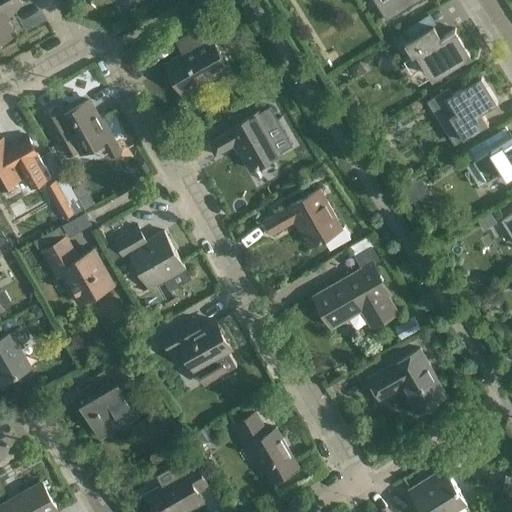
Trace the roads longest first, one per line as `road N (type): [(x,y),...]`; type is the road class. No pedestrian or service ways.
road 1 (residential): [(361,483),(108,51),(80,44)]
road 2 (residential): [(511,412),(251,0)]
road 3 (residential): [(106,511),(43,419),(0,441)]
